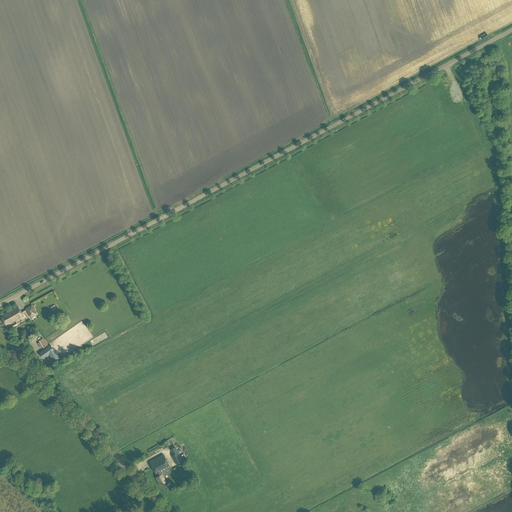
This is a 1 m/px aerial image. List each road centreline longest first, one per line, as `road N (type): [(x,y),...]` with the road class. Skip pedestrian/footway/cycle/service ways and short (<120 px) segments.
road 1 (unclassified): [(0,304),(511,30)]
road 2 (tertiary): [(166,511),(37,373),(0,349)]
